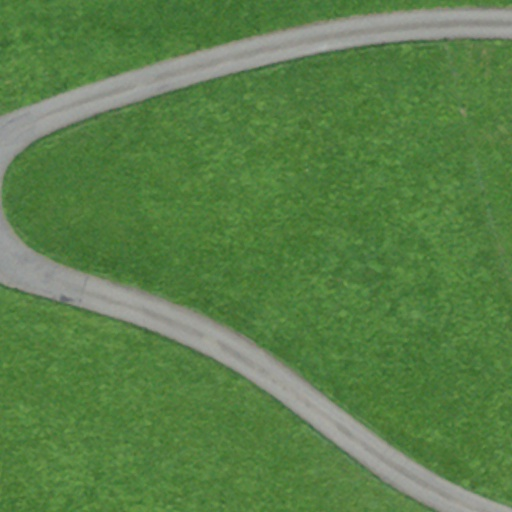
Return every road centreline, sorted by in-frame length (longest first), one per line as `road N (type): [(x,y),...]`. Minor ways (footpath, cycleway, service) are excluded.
road 1 (unclassified): [(477,511),(384,461),(221,345),(15,267),(0,250)]
road 2 (unclassified): [(0,142),(40,117),(264,48),(375,28),(511,24)]
